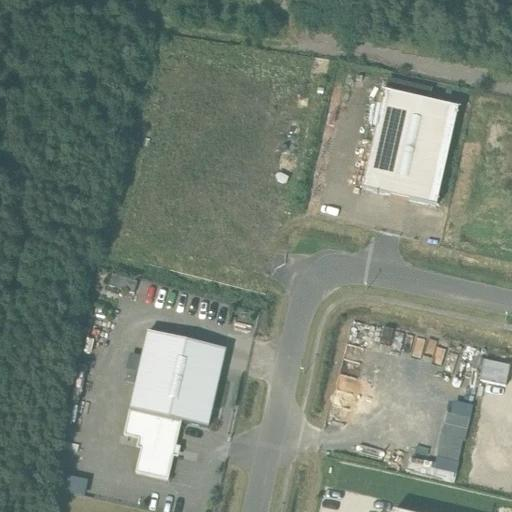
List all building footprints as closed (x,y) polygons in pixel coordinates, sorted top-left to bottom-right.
[(458,111),(384,94),(361,191),(435,208),(458,111)] [(225,353),(147,335),(129,413),(180,425),(207,431),(225,353)] [(509,368),(483,362),(478,382),(505,388),(509,368)] [(435,469),(461,472),(467,414),(442,411),(435,469)] [(167,482),(180,425),(129,413),(124,438),(143,442),(136,475),(167,482)] [(82,495),(85,480),(51,474),(48,489),(82,495)]
